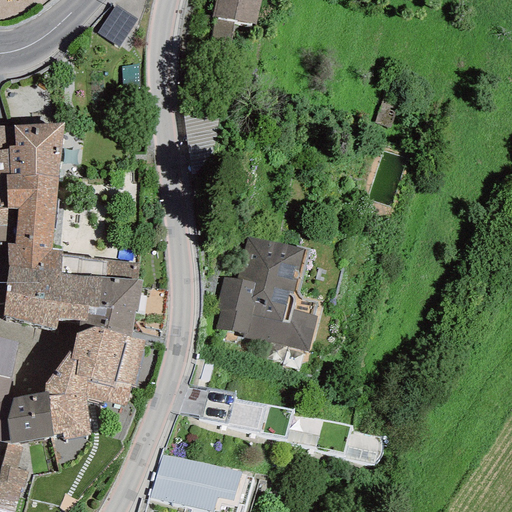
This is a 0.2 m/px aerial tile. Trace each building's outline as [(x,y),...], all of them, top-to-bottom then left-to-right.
[(260,0),(219,0),(215,23),(254,32),(260,0)] [(122,10),(102,30),(118,44),(137,24),(122,10)] [(14,146),(9,146),(10,174),(58,177),(63,124),(13,125),(14,146)] [(3,126),(0,126),(0,263),(8,263),(8,244),(15,243),(19,210),(6,208),(6,175),(10,174),(9,146),(5,147),(3,126)] [(51,250),(58,177),(10,174),(6,175),(6,208),(19,210),(15,243),(8,244),(8,263),(7,267),(53,272),(61,273),(62,254),(63,251),(51,250)] [(299,263),(250,249),(239,289),(225,286),(218,313),(223,314),(218,332),(305,355),(313,325),(308,324),(311,310),(288,304),(299,263)] [(98,308),(102,259),(62,254),(61,273),(53,272),(41,326),(55,330),(57,319),(79,320),(86,321),(89,307),(98,308)] [(79,323),(78,333),(94,327),(103,329),(130,337),(131,334),(135,311),(137,312),(142,280),(137,279),(138,264),(102,259),(98,308),(89,307),(86,321),(79,320),(79,323)] [(3,316),(41,326),(53,272),(7,267),(4,301),(3,316)] [(145,341),(130,337),(103,329),(94,327),(78,333),(76,333),(71,352),(69,358),(77,360),(75,374),(112,385),(114,381),(131,387),(145,341)] [(17,342),(0,338),(0,375),(10,378),(17,342)] [(125,407),(131,387),(114,381),(112,385),(75,374),(77,360),(69,358),(71,352),(69,351),(45,384),(44,392),(47,392),(48,396),(52,435),(62,433),(63,440),(90,436),(86,398),(125,407)] [(7,398),(10,378),(0,375),(0,441),(11,443),(6,420),(11,399),(7,398)] [(236,393),(206,387),(200,419),(225,424),(225,426),(256,432),(255,434),(286,439),(285,442),(342,453),(341,458),(374,465),(376,462),(378,459),(380,456),(381,452),(382,448),(382,444),(381,440),(380,436),(349,430),(350,426),(293,415),(294,411),(235,399),(236,393)] [(44,392),(11,399),(6,420),(11,443),(52,435),(48,396),(47,392),(44,392)] [(245,511),(253,490),(164,460),(150,500),(186,511),(245,511)] [(13,511),(22,477),(3,472),(0,482),(0,511),(13,511)]
